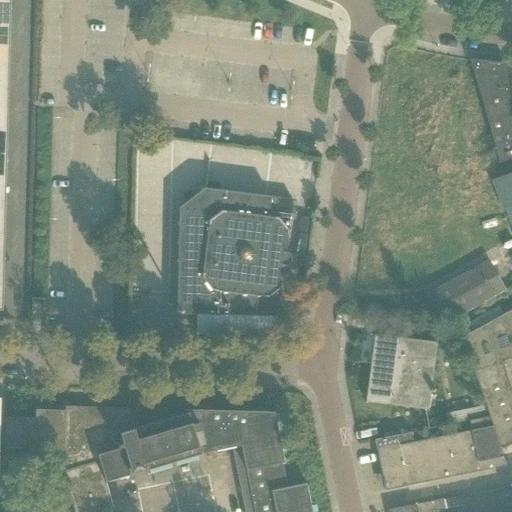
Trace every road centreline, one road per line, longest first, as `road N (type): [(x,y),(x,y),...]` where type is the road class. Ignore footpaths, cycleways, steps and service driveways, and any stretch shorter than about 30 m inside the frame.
road 1 (residential): [(319,369),(364,5)]
road 2 (residential): [(21,0),(15,361)]
road 3 (residential): [(319,369),(15,361)]
road 4 (residential): [(511,33),(443,27),(364,5)]
road 5 (residential): [(348,511),(319,369)]
